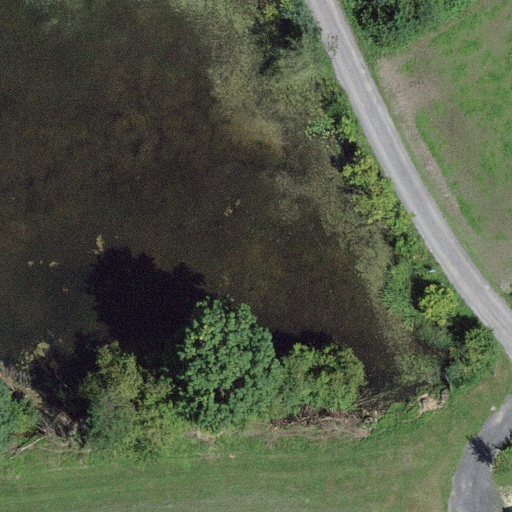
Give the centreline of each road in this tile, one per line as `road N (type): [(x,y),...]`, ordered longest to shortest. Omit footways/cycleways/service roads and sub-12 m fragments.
road 1 (track): [(511,337),(415,205),(317,0)]
road 2 (track): [(511,420),(403,507),(407,511)]
